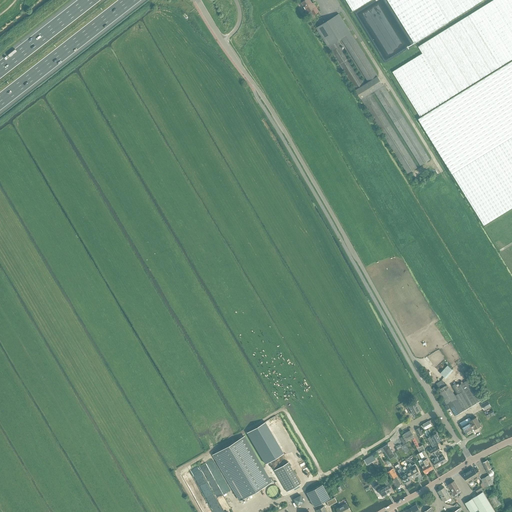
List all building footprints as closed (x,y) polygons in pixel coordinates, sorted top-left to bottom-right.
[(310,0),(305,0),(301,3),(308,13),(308,12),(311,17),(319,12),(313,3),(312,3),(310,0)] [(345,0),(353,11),(371,0),(345,0)] [(387,0),(414,43),(418,41),(444,25),(483,0),(387,0)] [(511,0),(493,0),(418,47),(422,53),(418,56),(392,72),(420,116),(511,59),(511,0)] [(421,165),(429,159),(339,14),(317,28),(328,46),(329,45),(408,173),(417,167),(372,95),(376,92),(421,165)] [(511,60),(418,119),(450,170),(453,174),(459,184),(484,225),(511,207),(511,60)] [(447,365),(440,373),(445,378),(453,370),(447,365)] [(439,389),(440,389),(448,403),(455,416),(483,400),(471,379),(457,386),(456,383),(451,386),(457,395),(454,396),(451,391),(446,385),(441,380),(436,384),(439,389)] [(488,400),(482,404),(485,409),(491,406),(488,400)] [(413,414),(420,411),(417,405),(418,404),(415,401),(408,405),(413,414)] [(472,420),(471,420),(469,417),(460,423),(466,434),(474,429),(474,430),(476,429),(472,420)] [(472,420),(476,429),(481,426),(476,417),(472,420)] [(429,421),(423,425),(425,429),(426,429),(432,426),(429,421)] [(265,423),(247,433),(265,465),(283,454),(265,423)] [(405,433),(402,435),(403,436),(406,442),(412,438),(414,437),(410,431),(405,433)] [(435,444),(440,441),(437,434),(428,438),(432,447),(436,445),(435,444)] [(242,437),(213,455),(240,501),(270,483),(242,437)] [(414,437),(412,438),(417,448),(420,453),(419,453),(422,459),(429,471),(433,469),(427,458),(428,457),(424,450),(422,446),(420,447),(414,437)] [(388,444),(382,447),(389,460),(395,456),(388,444)] [(441,464),(446,461),(442,453),(440,454),(438,451),(440,450),(438,445),(432,448),(441,464)] [(432,448),(429,450),(432,455),(433,454),(435,457),(431,459),(436,467),(441,464),(432,448)] [(429,471),(422,459),(419,453),(417,455),(420,460),(419,461),(425,473),(429,471)] [(487,460),(482,462),(487,470),(486,470),(488,474),(490,477),(493,475),(494,475),(493,469),(492,470),(490,468),(491,468),(491,467),(487,460)] [(288,463),(274,471),(287,492),(301,484),(288,463)] [(410,463),(408,464),(411,470),(412,470),(416,476),(420,473),(417,467),(415,464),(411,466),(410,463)] [(405,466),(403,467),(405,470),(410,480),(416,476),(412,470),(411,470),(408,472),(405,466)] [(474,468),(469,471),(474,480),(479,477),(478,474),(480,473),(477,468),(475,469),(474,468)] [(401,485),(394,474),(396,473),(393,469),(388,472),(393,480),(391,480),(396,488),(401,485)] [(400,469),(398,470),(405,482),(410,480),(405,470),(401,472),(400,469)] [(469,483),(474,480),(469,471),(463,475),(469,483)] [(482,482),(480,485),(482,488),(493,483),(492,482),(494,481),(492,476),(490,477),(489,475),(481,479),(482,482)] [(387,479),(381,482),(384,486),(388,493),(393,490),(387,479)] [(456,497),(460,495),(458,492),(460,490),(454,481),(448,484),(456,497)] [(381,482),(374,487),(376,490),(379,489),(382,496),(388,493),(384,486),(381,482)] [(314,506),(328,498),(321,485),(307,492),(314,506)] [(280,494),(280,493),(280,491),(279,490),(278,489),(278,488),(277,487),(275,486),(274,486),(273,486),(271,486),(270,486),(269,487),(268,488),(266,490),(266,491),(266,492),(266,494),(266,495),(267,497),(267,498),(268,498),(269,499),(270,500),(272,500),(274,500),(275,500),(276,499),(277,498),(278,497),(279,496),(280,494)] [(444,501),(450,497),(444,487),(438,491),(444,501)] [(493,508),(487,499),(483,492),(482,492),(481,490),(477,492),(478,494),(472,498),(472,499),(465,504),(470,511),(473,511),(495,511),(493,508)] [(495,494),(487,499),(493,508),(495,507),(501,504),(495,494)] [(304,503),(301,495),(293,499),(297,507),(304,503)] [(326,502),(329,506),(337,502),(335,498),(326,502)]
